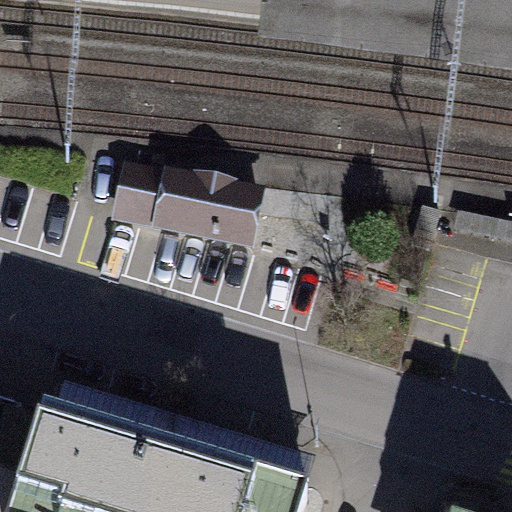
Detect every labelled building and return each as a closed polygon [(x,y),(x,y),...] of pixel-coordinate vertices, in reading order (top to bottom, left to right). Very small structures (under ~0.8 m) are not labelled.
[(511,0),(258,0),(257,24),(415,43),(511,57),(511,0)] [(261,190),(126,164),(116,218),(250,245),(261,190)] [(424,209),(411,248),(430,254),(443,215),(424,209)] [(511,224),(458,214),(454,235),(511,245),(511,224)] [(135,455),(0,413),(0,511),(303,511),(305,506),(135,455)]
